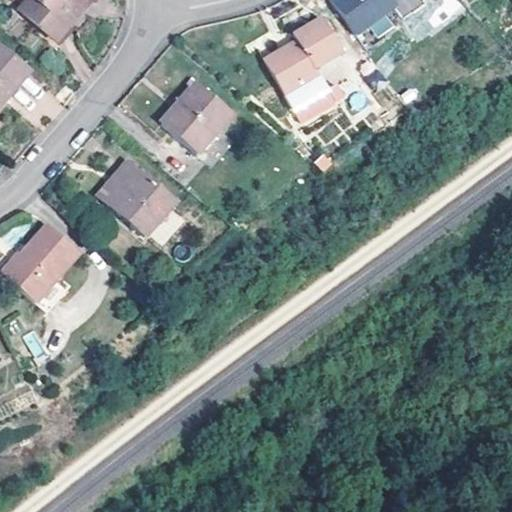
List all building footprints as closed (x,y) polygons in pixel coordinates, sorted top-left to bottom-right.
[(10,0),(61,44),(74,29),(80,33),(92,19),(83,10),(92,0),(10,0)] [(333,0),(354,29),(394,0),(393,0),(333,0)] [(296,33),(278,43),(265,52),(284,85),(316,67),(312,61),(339,43),(321,9),(292,26),(296,33)] [(0,103),(28,72),(0,46),(0,103)] [(232,109),(197,79),(161,120),(195,150),(232,109)] [(122,176),(104,196),(146,231),(176,197),(129,157),(117,171),(122,176)] [(99,192),(104,196),(122,176),(117,171),(99,192)] [(151,238),(164,247),(183,219),(171,210),(151,238)] [(31,303),(46,288),(80,252),(48,224),(19,254),(22,257),(3,277),(31,303)] [(0,268),(0,274),(3,277),(22,257),(19,254),(16,251),(0,268)] [(46,288),(31,303),(43,313),(57,299),(46,288)] [(463,342),(452,349),(462,367),(474,361),(463,342)] [(499,380),(477,392),(483,405),(506,393),(499,380)]
